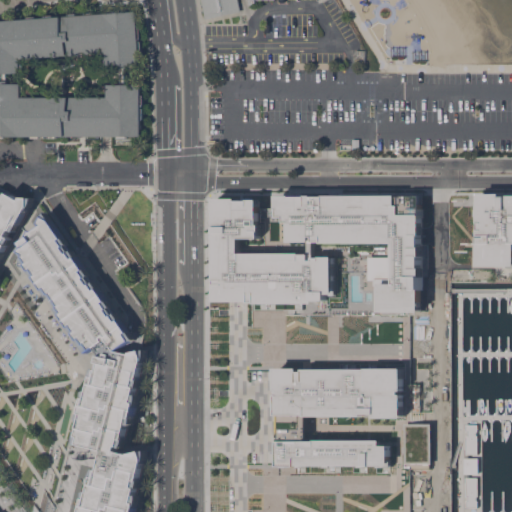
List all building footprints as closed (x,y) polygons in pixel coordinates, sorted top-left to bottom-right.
[(201,0),(239,0),(242,11),(205,18),(201,0)] [(143,94),(145,94),(145,106),(143,106),(143,108),(145,108),(145,119),(143,119),(143,136),(128,136),(128,137),(119,137),(119,135),(99,135),(99,138),(91,138),(91,136),(82,136),(82,137),(74,137),(74,136),(59,136),(59,137),(51,138),(51,136),(42,136),(42,138),(33,138),(33,136),(7,136),(7,138),(0,138),(0,80),(6,80),(6,72),(0,72),(0,18),(2,18),(2,20),(29,18),(29,16),(38,16),(38,17),(46,17),(46,15),(55,14),(55,16),(69,15),(69,14),(78,13),(78,15),(86,14),(86,12),(95,11),(95,13),(116,12),(116,10),(124,10),(124,11),(139,10),(140,27),(141,27),(142,38),(140,39),(140,40),(142,40),(143,51),(142,51),(142,64),(130,65),(130,67),(127,67),(127,84),(143,83),(143,94)] [(366,50),(366,62),(355,62),(354,56),(357,49),(366,50)] [(481,196),(511,195),(511,265),(481,265),(481,196)] [(0,511),(0,276),(36,199),(0,198),(0,511)] [(422,198),(216,198),(216,302),(234,302),(382,302),(382,312),(422,311),(422,198)] [(91,351),(127,327),(53,221),(18,246),(91,351)] [(132,511),(145,461),(125,456),(150,357),(123,350),(105,356),(84,440),(113,448),(96,511),(132,511)] [(404,370),(285,371),(286,465),(405,464),(404,370)]
